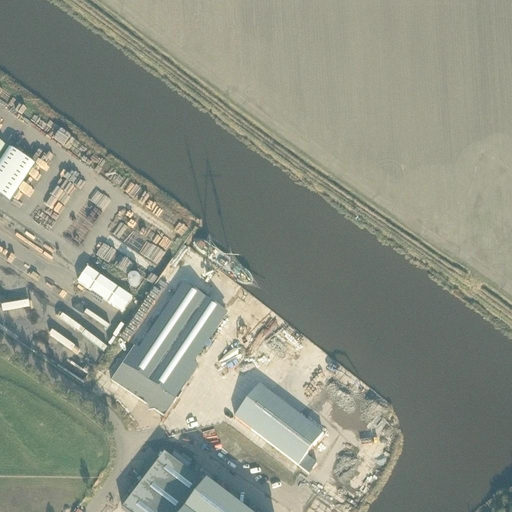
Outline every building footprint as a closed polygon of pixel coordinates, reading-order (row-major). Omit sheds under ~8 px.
[(35,166),(10,150),(0,164),(0,197),(10,204),(35,166)] [(122,314),(133,299),(88,269),(85,274),(81,279),(78,284),(122,314)] [(135,276),(134,276),(133,276),(132,276),(131,276),(131,277),(130,277),(130,278),(129,278),(129,279),(128,280),(128,281),(128,282),(128,283),(128,284),(129,284),(129,285),(129,286),(130,286),(131,287),(132,288),(133,288),(134,288),(135,288),(136,288),(137,287),(138,287),(138,286),(139,286),(139,285),(140,285),(140,284),(140,283),(140,282),(140,281),(140,280),(139,279),(139,278),(138,278),(138,277),(137,276),(136,276),(135,276)] [(134,348),(111,382),(165,418),(188,384),(187,383),(192,375),(198,367),(192,364),(226,313),(186,286),(141,353),(134,348)] [(124,327),(121,325),(114,337),(116,339),(124,327)] [(260,387),(235,419),(299,468),(323,436),(260,387)] [(242,511),(208,486),(206,487),(165,456),(122,511),(242,511)] [(201,481),(204,477),(196,471),(193,475),(201,481)]
